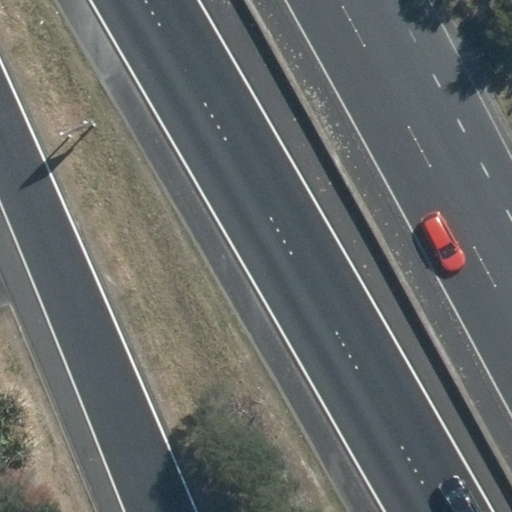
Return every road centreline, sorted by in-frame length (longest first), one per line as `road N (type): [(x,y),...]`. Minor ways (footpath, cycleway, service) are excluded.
road 1 (motorway): [(439,511),(150,0)]
road 2 (motorway): [(159,511),(0,139)]
road 3 (motorway): [(339,0),(511,338)]
